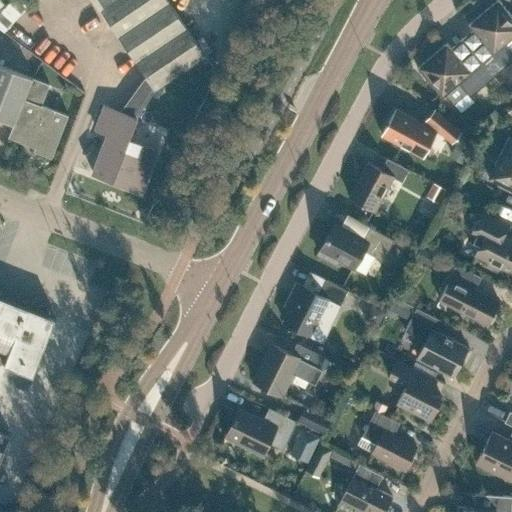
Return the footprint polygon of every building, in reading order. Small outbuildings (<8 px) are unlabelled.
[(30,5),(24,0),(23,0),(10,0),(0,11),(0,27),(4,31),(30,5)] [(101,10),(110,22),(141,0),(100,0),(105,7),(101,10)] [(120,111),(137,116),(156,89),(205,56),(197,44),(168,2),(166,0),(141,0),(110,22),(146,75),(129,98),(124,95),(111,100),(109,106),(120,111)] [(481,40),(471,49),(493,76),(511,60),(511,16),(498,0),(495,0),(468,24),(481,40)] [(493,76),(471,49),(460,58),(446,42),(417,67),(442,97),(446,93),(454,103),(467,92),(470,96),(493,76)] [(8,136),(26,143),(42,103),(49,84),(0,64),(0,115),(14,121),(8,136)] [(42,103),(26,143),(35,147),(34,150),(51,157),(68,113),(42,103)] [(123,152),(137,116),(120,111),(109,106),(104,104),(95,128),(107,133),(93,168),(117,178),(115,182),(140,192),(156,152),(142,146),(137,157),(123,152)] [(395,108),(381,134),(423,156),(437,131),(444,135),(452,141),(461,130),(435,108),(423,122),(395,108)] [(501,116),(495,109),(486,117),(493,124),(501,116)] [(462,135),(453,154),(462,159),(472,140),(462,135)] [(496,164),(489,178),(498,183),(497,184),(511,191),(511,138),(508,136),(494,163),(496,164)] [(367,161),(348,196),(375,210),(393,176),(402,181),(408,169),(387,157),(381,168),(367,161)] [(434,182),(426,196),(437,202),(440,198),(443,199),(449,190),(434,182)] [(476,222),(472,230),(477,232),(472,242),(479,246),(475,254),(488,261),(486,266),(497,271),(499,266),(511,272),(511,239),(503,235),(509,222),(504,220),(482,209),(476,222)] [(320,249),(318,253),(335,262),(337,258),(354,267),(364,249),(383,260),(394,239),(369,225),(362,238),(334,222),(320,249)] [(435,236),(440,227),(436,225),(431,234),(435,236)] [(416,257),(430,265),(436,253),(422,246),(416,257)] [(440,299),(488,323),(489,321),(491,322),(496,313),(493,312),(499,301),(474,289),(481,276),(456,263),(449,277),(450,277),(440,299)] [(338,304),(340,305),(347,289),(325,278),(324,280),(325,281),(319,293),(296,282),(285,304),(290,307),(283,321),(322,340),(337,310),(335,310),(338,304)] [(0,296),(0,362),(33,376),(56,319),(0,296)] [(366,317),(378,324),(385,311),(373,304),(366,317)] [(416,306),(404,329),(425,340),(417,357),(453,375),(467,346),(435,330),(441,319),(416,306)] [(271,343),(253,380),(282,394),(292,372),(314,383),(321,369),(316,366),(321,354),(296,342),(291,353),(271,343)] [(396,359),(387,376),(406,386),(397,402),(430,419),(442,396),(431,391),(436,380),(396,359)] [(387,405),(376,399),(372,407),(383,412),(387,405)] [(305,405),(297,420),(324,433),(332,418),(305,405)] [(369,405),(358,425),(365,429),(362,435),(373,441),(371,445),(375,447),(373,452),(406,469),(407,466),(409,467),(414,458),(411,457),(417,446),(388,431),(394,418),(375,409),(369,405)] [(239,408),(226,436),(263,454),(269,442),(283,449),(297,420),(269,407),(263,419),(239,408)] [(302,427),(290,451),(307,460),(319,435),(302,427)] [(0,429),(0,459),(10,433),(0,429)] [(491,430),(476,461),(511,479),(511,477),(511,430),(508,439),(491,430)] [(332,448),(320,441),(306,469),(318,476),(330,452),(332,448)] [(359,462),(332,448),(330,452),(357,466),(338,505),(352,511),(355,511),(356,510),(360,511),(382,511),(391,495),(376,487),(382,474),(359,462)] [(458,506),(457,511),(511,511),(511,499),(511,495),(474,493),(473,507),(458,506)]
